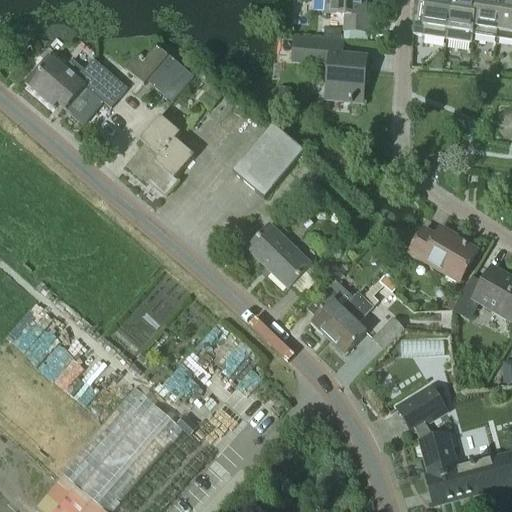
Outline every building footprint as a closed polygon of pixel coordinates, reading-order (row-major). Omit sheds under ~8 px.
[(314,0),(314,13),(324,14),(323,15),(345,16),(343,31),(367,33),(369,17),(363,16),(364,0),(314,0)] [(414,11),(412,32),(421,33),(421,37),(444,40),(450,0),(425,0),(423,13),(414,11)] [(461,0),(450,0),(444,40),(469,44),(475,0),(464,0),(461,0)] [(475,0),(469,44),(471,45),(472,37),(495,40),(502,0),(501,0),(475,0)] [(511,2),(502,0),(495,40),(511,43),(511,2)] [(325,30),(324,41),(341,42),(341,32),(325,30)] [(292,53),(291,65),(328,69),(325,101),(361,105),(365,61),(340,58),(342,46),(294,41),(292,53)] [(136,61),(126,73),(144,89),(148,85),(173,106),(194,82),(156,50),(144,64),(141,61),(139,64),(136,61)] [(49,57),(24,86),(55,112),(58,108),(83,129),(103,106),(111,112),(128,92),(94,63),(85,74),(72,64),(65,71),(49,57)] [(215,84),(200,103),(205,107),(221,89),(215,84)] [(221,89),(205,107),(211,111),(225,93),(221,89)] [(277,90),(277,100),(290,101),(291,91),(277,90)] [(145,148),(126,171),(141,183),(180,137),(160,121),(140,144),(145,148)] [(272,129),(232,175),(264,202),(304,155),(272,129)] [(180,137),(141,183),(142,183),(143,182),(165,201),(178,185),(175,183),(194,160),(175,144),(180,137)] [(299,205),(292,215),(301,223),(309,214),(299,205)] [(269,229),(247,252),(288,292),(311,268),(269,229)] [(421,233),(408,256),(457,286),(476,255),(438,232),(434,240),(421,233)] [(456,306),(451,314),(467,324),(477,306),(485,311),(485,310),(509,325),(511,319),(511,281),(492,270),(482,285),(472,279),(456,306)] [(378,285),(363,300),(366,303),(373,310),(378,306),(374,301),(384,291),(378,285)] [(331,288),(307,311),(316,320),(312,324),(328,341),(366,303),(363,300),(363,299),(359,296),(342,312),(335,305),(342,299),(332,289),(331,288)] [(366,303),(328,341),(345,358),(367,337),(358,327),(365,320),(374,311),(373,310),(366,303)] [(451,303),(446,311),(451,314),(456,306),(451,303)] [(392,321),(372,341),(384,352),(403,332),(392,321)] [(511,378),(499,379),(500,390),(511,389),(511,378)] [(123,400),(59,474),(63,478),(81,493),(154,408),(132,389),(123,400)] [(431,390),(397,411),(412,435),(416,434),(423,446),(432,480),(427,481),(435,510),(440,508),(439,506),(480,495),(482,501),(511,494),(510,487),(511,486),(511,456),(475,466),(474,464),(471,465),(472,467),(454,472),(445,438),(434,441),(425,427),(446,415),(431,390)] [(154,408),(81,493),(102,511),(115,511),(183,433),(154,408)] [(63,479),(36,510),(38,511),(81,511),(85,509),(90,503),(63,479)] [(304,501),(296,511),(308,511),(312,507),(304,501)]
